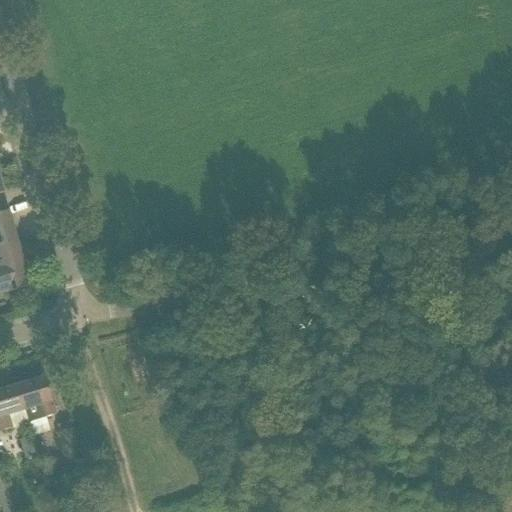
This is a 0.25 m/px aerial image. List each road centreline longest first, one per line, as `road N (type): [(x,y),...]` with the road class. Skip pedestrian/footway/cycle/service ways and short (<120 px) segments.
road 1 (unclassified): [(511,384),(288,285),(221,272),(76,312)]
road 2 (unclassified): [(76,312),(0,41)]
